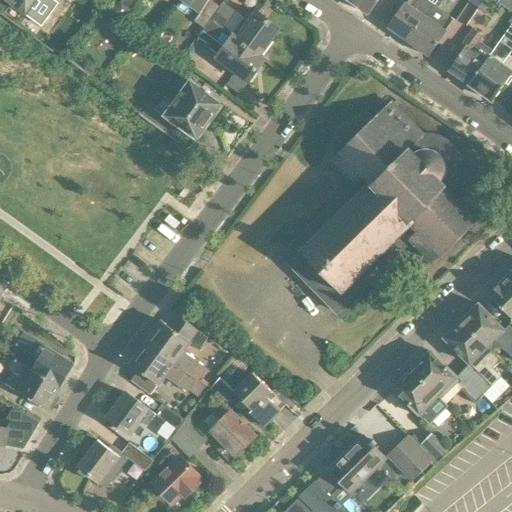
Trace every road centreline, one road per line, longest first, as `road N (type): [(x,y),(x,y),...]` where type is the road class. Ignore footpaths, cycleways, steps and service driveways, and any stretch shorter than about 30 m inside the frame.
road 1 (residential): [(109,348),(350,31)]
road 2 (residential): [(235,511),(511,236)]
road 3 (residential): [(511,149),(350,31)]
road 4 (residential): [(23,503),(57,427),(109,348)]
road 5 (residential): [(109,348),(0,272)]
